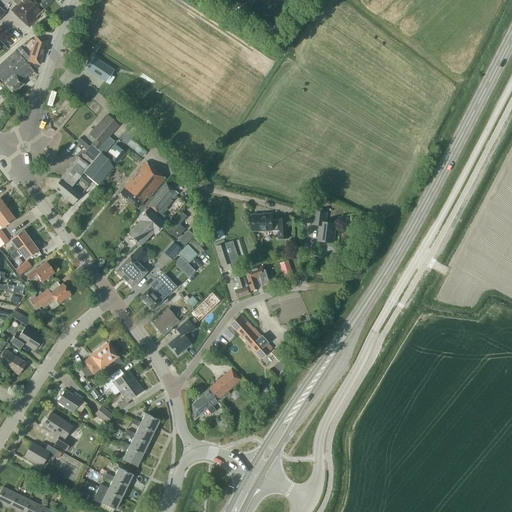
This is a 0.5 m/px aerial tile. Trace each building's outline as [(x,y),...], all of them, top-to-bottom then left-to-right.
[(10,11),(28,28),(37,19),(36,18),(44,9),(34,0),(20,0),(22,1),(17,6),(16,5),(10,11)] [(34,0),(44,9),(52,0),(34,0)] [(20,34),(16,30),(11,35),(15,39),(20,34)] [(39,65),(47,41),(36,37),(28,62),(39,65)] [(19,47),(15,51),(23,60),(26,58),(23,55),(25,53),(19,47)] [(15,51),(0,64),(0,79),(13,94),(23,84),(21,82),(33,71),(23,60),(15,51)] [(93,57),(85,69),(105,83),(113,70),(93,57)] [(108,137),(116,127),(113,124),(114,123),(106,116),(94,129),(95,129),(90,134),(96,139),(91,145),(100,153),(103,155),(114,142),(108,137)] [(114,144),(105,155),(113,162),(122,150),(114,144)] [(86,151),(95,159),(100,153),(91,145),(89,147),(86,151)] [(86,151),(81,157),(90,165),(95,159),(86,151)] [(132,152),(130,154),(139,161),(141,159),(132,152)] [(107,159),(103,155),(100,153),(95,159),(90,165),(89,166),(83,174),(97,186),(112,168),(107,159)] [(89,166),(77,157),(60,178),(71,186),(89,166)] [(148,199),(165,179),(145,162),(119,194),(137,209),(146,198),(148,199)] [(90,182),(82,175),(78,180),(86,186),(90,182)] [(60,179),(52,188),(72,205),(81,195),(60,178),(60,179)] [(126,234),(126,235),(127,235),(132,239),(130,240),(130,241),(131,241),(133,243),(133,244),(134,244),(134,243),(135,242),(139,246),(139,247),(140,247),(140,246),(152,233),(155,235),(161,229),(164,225),(167,222),(162,218),(164,216),(161,214),(177,194),(165,184),(147,206),(155,213),(153,215),(147,209),(137,219),(140,221),(127,234),(126,234)] [(179,199),(173,205),(178,209),(184,203),(179,199)] [(6,209),(0,213),(0,226),(1,229),(14,219),(6,209)] [(186,217),(180,212),(165,230),(170,235),(171,234),(176,238),(184,229),(179,225),(186,217)] [(325,223),(326,213),(315,212),(313,225),(320,226),(318,241),(333,243),(335,224),(325,223)] [(272,215),(251,215),(252,232),(278,231),(278,239),(288,238),(287,218),(277,219),(277,220),(272,221),(272,215)] [(194,236),(187,230),(177,240),(184,246),(194,236)] [(224,237),(221,230),(210,234),(212,241),(224,237)] [(14,246),(12,248),(7,252),(10,255),(15,252),(30,241),(22,231),(10,240),(14,246)] [(193,240),(187,245),(199,256),(204,251),(193,240)] [(30,241),(15,252),(10,255),(13,259),(20,254),(25,260),(37,251),(30,241)] [(220,266),(230,263),(240,260),(234,241),(214,247),(220,266)] [(181,249),(173,242),(164,253),(171,260),(181,249)] [(197,255),(187,245),(178,253),(188,263),(197,255)] [(146,253),(139,247),(130,257),(129,256),(115,271),(115,272),(132,288),(146,272),(137,263),(139,261),(142,264),(148,258),(146,257),(148,255),(146,254),(146,253)] [(188,264),(180,256),(174,263),(182,271),(188,264)] [(31,266),(27,260),(14,270),(19,276),(31,266)] [(288,261),(280,263),(285,277),(292,274),(288,261)] [(42,282),(54,273),(46,262),(36,269),(35,268),(25,276),(29,280),(36,275),(42,282)] [(261,285),(268,282),(262,266),(244,272),(250,291),(257,288),(256,284),(260,283),(261,285)] [(245,286),(246,286),(246,285),(244,285),(244,284),(246,284),(244,277),(242,278),(239,269),(231,271),(236,289),(234,290),(237,298),(247,295),(245,286)] [(152,310),(164,299),(154,289),(160,283),(164,287),(168,283),(160,275),(150,285),(151,286),(139,297),(152,310)] [(57,304),(70,294),(62,284),(59,286),(56,282),(35,298),(34,296),(28,300),(35,310),(41,305),(42,307),(54,299),(57,304)] [(12,292),(21,294),(23,288),(22,287),(17,286),(14,286),(12,292)] [(191,307),(196,302),(192,297),(189,299),(186,302),(191,307)] [(170,312),(168,309),(152,324),(159,333),(160,333),(163,336),(178,321),(175,318),(178,315),(173,309),(170,312)] [(12,313),(0,310),(0,317),(8,319),(12,313)] [(252,329),(244,319),(240,314),(229,324),(258,356),(260,360),(269,352),(268,350),(271,348),(258,333),(257,333),(253,328),(252,329)] [(194,329),(187,320),(175,330),(179,334),(167,344),(177,356),(191,344),(185,337),(194,329)] [(34,350),(35,349),(36,349),(38,349),(42,343),(42,341),(40,340),(41,338),(25,327),(20,335),(16,332),(9,343),(19,349),(23,343),(34,350)] [(9,338),(1,332),(0,333),(0,338),(6,343),(9,338)] [(90,357),(83,362),(77,366),(86,379),(92,375),(99,369),(100,370),(117,357),(107,343),(90,356),(90,357)] [(274,349),(270,353),(275,358),(278,354),(274,349)] [(0,364),(18,375),(25,363),(4,350),(0,356),(0,364)] [(218,401),(219,402),(228,394),(227,392),(241,380),(230,369),(208,389),(218,401)] [(114,384),(119,392),(134,381),(127,371),(112,382),(110,380),(102,386),(105,390),(114,384)] [(134,381),(119,392),(124,399),(116,405),(120,410),(128,404),(127,402),(142,390),(134,381)] [(262,384),(257,390),(262,394),(267,388),(262,384)] [(100,396),(94,389),(89,392),(94,400),(96,399),(97,402),(101,399),(99,396),(100,396)] [(218,401),(208,389),(199,397),(200,398),(191,405),(194,420),(206,409),(210,415),(215,410),(212,406),(218,401)] [(72,412),(81,398),(74,393),(72,396),(64,391),(57,402),(72,412)] [(113,415),(101,406),(94,414),(106,424),(113,415)] [(65,451),(69,444),(63,440),(72,427),(50,413),(42,426),(58,437),(54,443),(65,451)] [(130,423),(138,427),(139,425),(153,432),(158,421),(144,414),(140,423),(132,419),(130,423)] [(133,437),(147,444),(153,432),(139,425),(138,427),(134,434),(126,430),(124,434),(132,438),(133,437)] [(128,448),(141,455),(147,444),(133,437),(132,438),(129,445),(121,441),(119,446),(127,450),(128,448)] [(54,457),(57,451),(47,446),(44,450),(32,443),(24,457),(40,467),(47,455),(53,459),(54,457)] [(128,448),(127,450),(123,457),(115,453),(113,457),(122,461),(122,460),(136,466),(141,455),(128,448)] [(103,477),(111,481),(112,480),(126,487),(132,475),(118,468),(113,477),(105,473),(103,477)] [(85,472),(81,479),(87,482),(91,475),(85,472)] [(107,491),(120,498),(126,487),(112,480),(111,481),(108,488),(100,485),(98,489),(106,493),(107,491)] [(0,504),(8,508),(15,494),(2,487),(0,490),(0,504)] [(106,493),(98,489),(92,500),(101,504),(101,503),(115,510),(120,498),(107,491),(106,493)] [(83,501),(86,495),(77,490),(74,496),(83,501)] [(15,494),(8,508),(15,511),(21,511),(28,500),(15,494)] [(28,500),(21,511),(37,511),(40,506),(28,500)]
